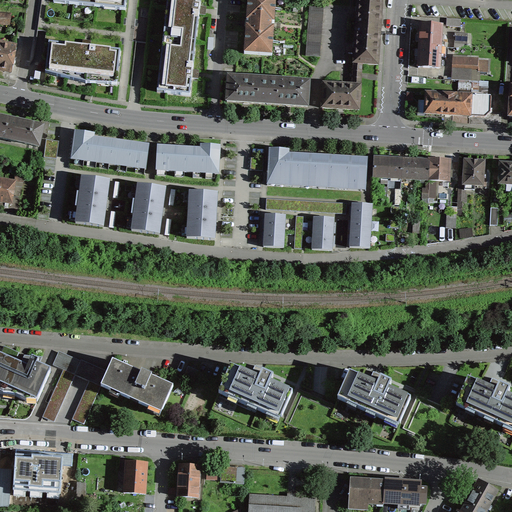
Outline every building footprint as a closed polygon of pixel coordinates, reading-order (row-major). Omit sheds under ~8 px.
[(126,0),(53,0),(54,3),(125,10),(126,0)] [(196,42),(201,0),(167,0),(163,38),(196,42)] [(275,0),(247,0),(247,21),(249,21),(249,27),(246,27),(245,54),(272,55),(274,28),(271,28),(272,23),(274,23),(275,0)] [(358,0),(354,63),(362,64),(378,65),(382,0),(358,0)] [(324,7),(310,6),(306,56),(320,57),(324,7)] [(10,12),(0,11),(0,24),(10,25),(10,12)] [(420,24),(420,46),(441,47),(442,25),(420,24)] [(468,34),(455,33),(455,43),(467,43),(468,34)] [(191,96),(196,42),(163,38),(157,92),(191,96)] [(120,51),(49,43),(46,73),(85,83),(117,84),(120,51)] [(16,48),(0,44),(0,70),(11,73),(16,48)] [(441,47),(420,46),(419,67),(440,68),(441,47)] [(453,59),(453,69),(471,70),(478,70),(478,60),(453,59)] [(478,60),(478,70),(478,71),(487,71),(487,60),(478,60)] [(323,85),(322,108),(359,110),(362,64),(354,63),(353,86),(323,85)] [(453,69),(452,80),(471,81),(471,70),(453,69)] [(229,78),(227,102),(307,107),(309,83),(229,78)] [(425,93),(424,114),(469,116),(470,96),(425,93)] [(469,116),(485,117),(491,112),(491,97),(470,96),(469,116)] [(43,127),(0,117),(0,138),(39,147),(43,127)] [(72,160),(147,169),(150,143),(95,137),(95,134),(75,132),(72,160)] [(59,147),(46,145),(44,158),(57,159),(59,147)] [(158,146),(156,171),(219,175),(221,146),(201,145),(201,148),(158,146)] [(367,191),(369,158),(289,154),(290,150),(269,149),(267,185),(367,191)] [(264,158),(251,158),(251,170),(263,171),(264,158)] [(388,178),(389,159),(374,159),(373,178),(388,178)] [(402,179),(403,160),(389,159),(388,178),(402,179)] [(430,159),(430,162),(429,180),(449,181),(450,160),(430,159)] [(416,180),(416,161),(403,160),(402,179),(416,180)] [(416,180),(429,180),(430,162),(416,161),(416,180)] [(484,162),(465,161),(464,185),(483,186),(484,162)] [(511,185),(511,164),(500,164),(499,184),(511,185)] [(78,208),(76,223),(104,227),(110,181),(82,177),(80,193),(77,193),(75,207),(78,208)] [(15,182),(0,179),(0,200),(11,203),(13,194),(14,194),(15,187),(14,186),(15,182)] [(134,215),(131,231),(160,235),(166,189),(138,185),(136,200),(133,200),(131,215),(134,215)] [(190,192),(187,238),(216,240),(218,193),(190,192)] [(347,214),(347,203),(267,199),(266,209),(347,214)] [(370,248),(373,205),(352,204),(350,247),(370,248)] [(498,208),(490,208),(489,225),(497,225),(498,208)] [(457,228),(457,213),(447,213),(446,228),(457,228)] [(286,216),(265,215),(264,247),(284,248),(286,216)] [(304,217),(296,217),(294,249),(302,249),(304,217)] [(334,218),(314,218),(312,250),(333,251),(334,218)] [(420,233),(421,220),(413,220),(413,233),(420,233)] [(474,236),(473,227),(460,229),(461,238),(474,236)] [(5,346),(1,353),(16,360),(19,353),(5,346)] [(53,364),(75,375),(81,362),(59,352),(53,364)] [(21,367),(6,360),(0,374),(0,390),(5,392),(6,389),(28,399),(29,395),(39,400),(51,372),(38,366),(42,357),(26,356),(21,367)] [(107,372),(101,386),(111,391),(111,390),(121,394),(120,395),(130,399),(130,398),(140,402),(140,403),(149,407),(150,404),(163,410),(174,386),(152,376),(142,371),(141,373),(113,360),(107,372)] [(91,382),(101,386),(107,372),(81,361),(81,362),(75,375),(91,382)] [(226,377),(219,393),(267,415),(269,411),(282,417),(293,392),(271,383),(274,377),(262,371),(262,372),(254,369),(251,375),(231,366),(226,377)] [(183,377),(193,381),(198,371),(188,367),(183,377)] [(74,375),(64,370),(43,416),(54,421),(74,375)] [(350,373),(338,399),(386,421),(387,418),(400,423),(411,399),(389,389),(392,383),(381,378),(381,379),(372,375),(369,381),(350,373)] [(468,379),(456,405),(504,427),(506,424),(511,426),(511,397),(507,396),(510,389),(500,385),(491,381),(488,388),(468,379)] [(84,424),(101,386),(91,382),(74,420),(84,424)] [(284,422),(321,438),(336,405),(299,389),(284,422)] [(0,418),(21,420),(24,420),(26,419),(28,418),(30,417),(32,415),(37,402),(19,401),(0,392),(0,418)] [(454,411),(418,395),(403,428),(439,445),(454,411)] [(63,457),(19,456),(18,477),(26,477),(26,479),(28,479),(28,477),(36,477),(36,480),(37,480),(37,478),(42,478),(42,480),(44,480),(44,478),(53,478),(53,479),(62,480),(63,457)] [(147,463),(126,462),(124,493),(146,494),(147,463)] [(180,465),(178,496),(199,497),(201,467),(180,465)] [(222,468),(221,481),(236,482),(237,469),(222,468)] [(370,479),(351,478),(349,510),(369,511),(369,504),(383,505),(384,503),(385,482),(384,482),(370,481),(370,479)] [(384,480),(384,482),(385,482),(384,503),(399,504),(400,503),(408,503),(410,506),(424,506),(425,489),(420,489),(420,482),(384,480)] [(462,511),(485,511),(497,491),(479,481),(462,511)] [(85,483),(78,482),(77,503),(85,504),(85,483)] [(314,511),(315,499),(250,495),(249,511),(314,511)]
